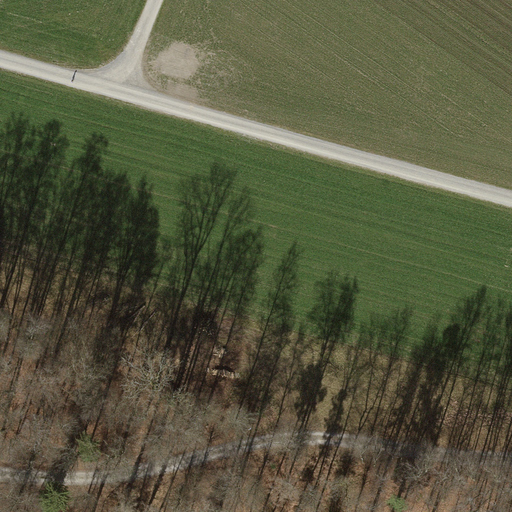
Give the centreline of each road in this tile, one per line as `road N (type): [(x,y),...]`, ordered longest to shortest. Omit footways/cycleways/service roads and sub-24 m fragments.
road 1 (track): [(0,471),(69,476),(321,439),(511,456)]
road 2 (track): [(117,89),(511,197)]
road 3 (track): [(117,89),(0,56)]
